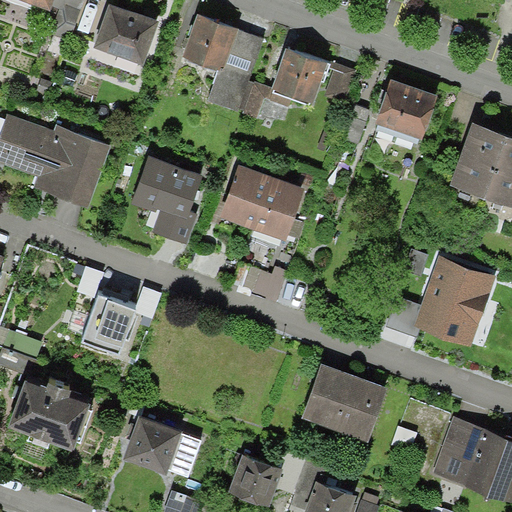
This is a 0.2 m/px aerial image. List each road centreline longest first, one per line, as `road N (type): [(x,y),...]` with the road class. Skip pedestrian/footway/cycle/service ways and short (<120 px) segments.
road 1 (residential): [(0,215),(511,400)]
road 2 (residential): [(246,0),(511,94)]
